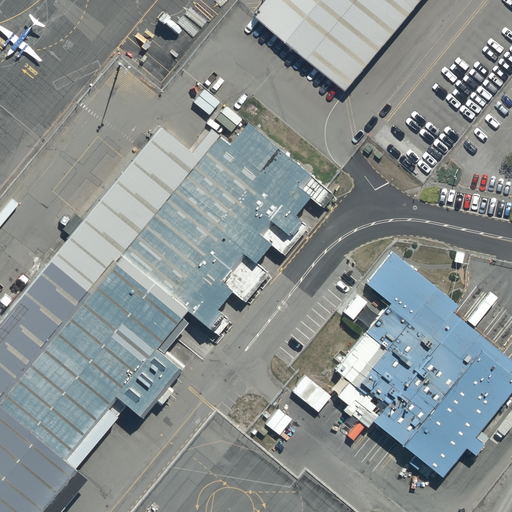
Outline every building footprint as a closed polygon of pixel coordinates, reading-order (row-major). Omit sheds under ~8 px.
[(266,0),(255,13),(347,90),(422,0),(266,0)] [(159,127),(0,317),(0,511),(58,511),(86,480),(62,460),(113,398),(137,417),(177,369),(153,349),(186,310),(216,335),(228,321),(215,310),(231,291),(244,301),(266,274),(253,264),(270,244),(283,255),(306,227),(292,216),(308,196),(323,208),(333,195),(246,123),(228,145),(210,129),(190,153),(159,127)] [(457,306),(391,252),(364,284),(388,304),(339,364),(388,404),(374,421),(441,476),(511,388),(511,375),(510,373),(511,370),(511,362),(451,313),(457,306)] [(353,320),(366,303),(356,295),(343,313),(353,320)] [(320,439),(301,423),(275,454),(294,470),(320,439)]
